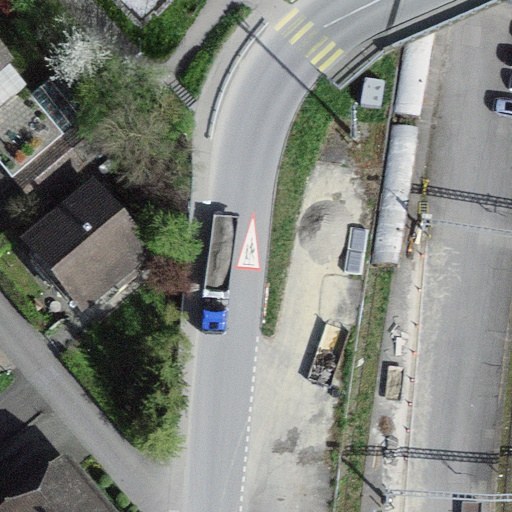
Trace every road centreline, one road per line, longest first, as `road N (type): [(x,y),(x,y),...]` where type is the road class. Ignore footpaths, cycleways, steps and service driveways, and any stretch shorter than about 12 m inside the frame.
road 1 (residential): [(211,499),(244,146),(289,57),(378,0)]
road 2 (unknown): [(419,511),(457,180)]
road 3 (residential): [(211,499),(160,492),(135,470),(0,311)]
